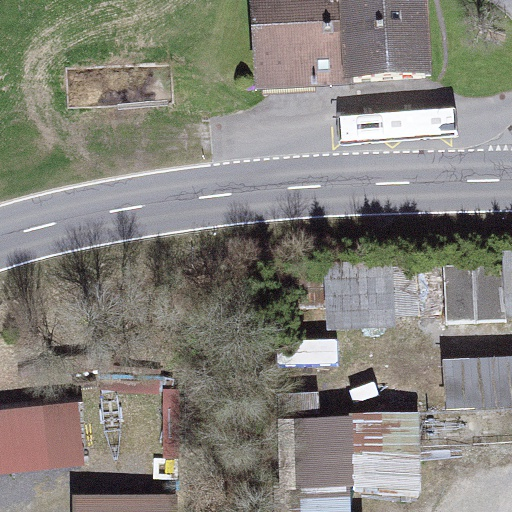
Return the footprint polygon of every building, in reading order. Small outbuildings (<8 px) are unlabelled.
[(346,0),(258,0),(263,87),(351,82),(346,2),(346,0)] [(420,0),(381,0),(346,2),(351,82),(424,78),(420,0)] [(333,245),(332,306),(408,306),(408,245),(333,245)] [(511,387),(511,337),(449,340),(451,391),(511,387)] [(72,409),(0,415),(0,473),(78,466),(72,409)] [(415,416),(282,425),(286,495),(281,496),(281,511),(348,511),(348,498),(420,494),(415,416)] [(174,511),(174,499),(77,499),(77,511),(174,511)]
